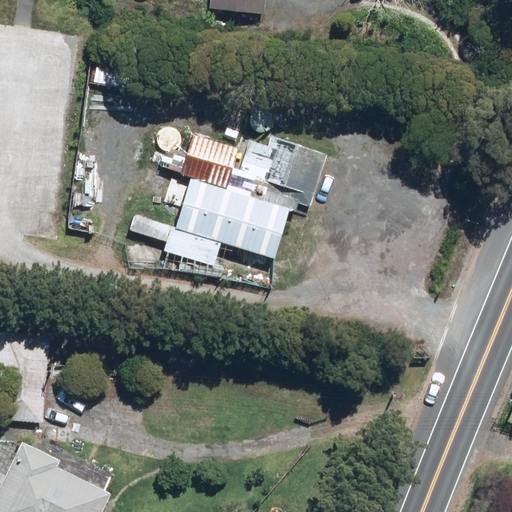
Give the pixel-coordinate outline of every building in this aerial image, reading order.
[(213,0),(213,7),(267,12),(267,0),(213,0)] [(121,55),(91,52),(71,227),(101,230),(121,55)] [(179,225),(172,270),(248,283),(255,249),(278,256),(293,208),(298,209),(301,201),(313,205),(330,153),(275,134),(271,145),(253,139),(243,168),(237,166),(242,147),(196,132),(189,152),(169,145),(162,164),(194,174),(179,225)] [(52,335),(0,330),(0,407),(2,408),(1,418),(46,421),(52,335)] [(63,458),(26,440),(0,493),(0,511),(104,511),(114,491),(60,465),(63,458)] [(164,481),(133,490),(138,509),(169,499),(164,481)]
